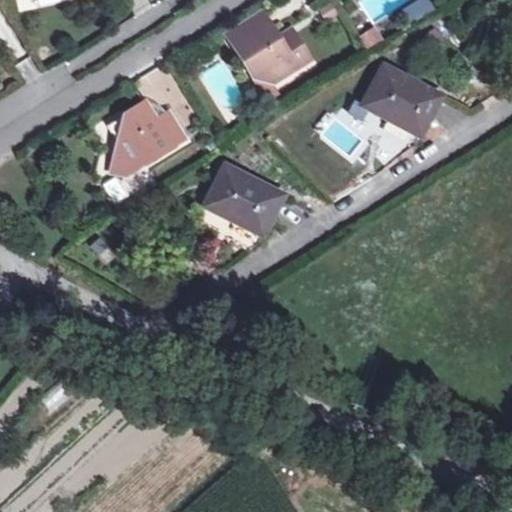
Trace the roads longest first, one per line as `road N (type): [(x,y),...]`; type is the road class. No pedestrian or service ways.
road 1 (residential): [(160,337),(511,110)]
road 2 (residential): [(160,337),(511,506)]
road 3 (residential): [(235,0),(0,135)]
road 4 (residential): [(29,273),(160,337)]
